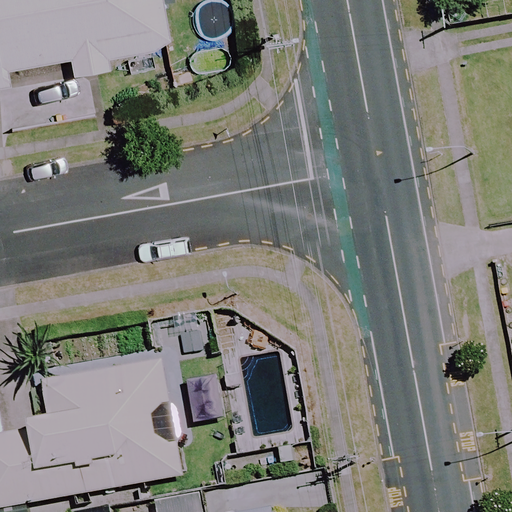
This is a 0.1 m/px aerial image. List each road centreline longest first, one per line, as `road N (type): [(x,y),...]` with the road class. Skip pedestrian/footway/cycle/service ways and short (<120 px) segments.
road 1 (residential): [(377,167),(0,233)]
road 2 (tertiary): [(377,167),(439,511)]
road 3 (tertiary): [(348,0),(377,167)]
